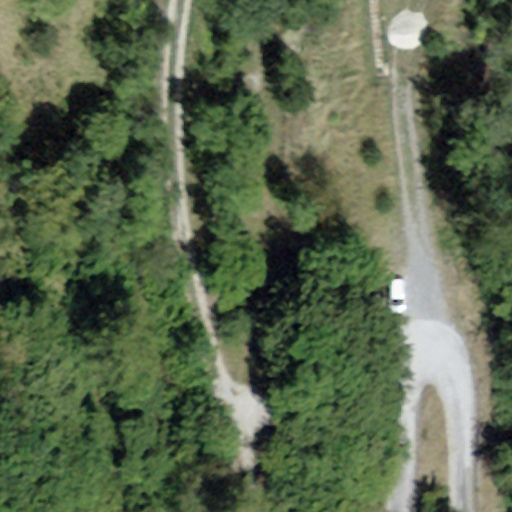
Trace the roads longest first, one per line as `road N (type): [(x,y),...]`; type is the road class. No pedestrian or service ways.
road 1 (track): [(252,511),(191,268),(176,157),(183,0)]
road 2 (track): [(470,511),(462,360),(455,344),(429,334),(405,355),(399,511)]
road 3 (track): [(400,57),(429,334)]
